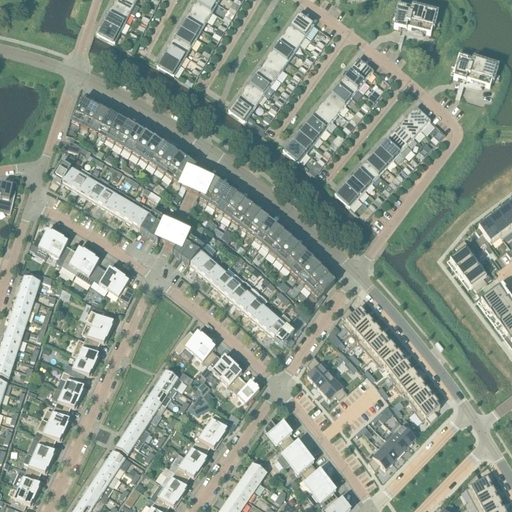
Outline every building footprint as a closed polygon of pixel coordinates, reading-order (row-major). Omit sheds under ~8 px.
[(134,7),(120,0),(115,0),(112,7),(130,16),(135,19),(139,10),(134,7)] [(206,0),(197,0),(195,5),(212,15),(217,6),(206,0)] [(195,5),(190,14),(207,24),(212,15),(195,5)] [(107,16),(125,25),(130,16),(112,7),(107,16)] [(412,10),(411,14),(406,12),(406,11),(398,9),(394,23),(395,24),(393,31),(406,34),(406,32),(430,38),(432,31),(434,32),(438,17),(412,10)] [(190,14),(184,22),(201,33),(207,24),(190,14)] [(107,16),(103,25),(120,34),(125,25),(107,16)] [(297,17),(289,28),(306,40),(314,29),(297,17)] [(184,22),(179,31),(196,42),(201,33),(184,22)] [(103,25),(97,37),(114,47),(120,34),(103,25)] [(306,40),(289,28),(283,36),(300,48),(306,40)] [(179,31),(174,40),(191,50),(196,42),(179,31)] [(130,34),(128,38),(139,43),(140,40),(130,34)] [(294,56),(300,48),(283,36),(278,45),(294,56)] [(174,40),(169,49),(186,59),(191,50),(174,40)] [(316,47),(322,51),(325,47),(319,43),(316,47)] [(294,56),(278,45),(272,53),(288,65),(294,56)] [(169,49),(163,58),(181,68),(186,59),(169,49)] [(282,73),(288,65),(272,53),(266,61),(282,73)] [(181,68),(163,58),(156,69),(174,80),(181,68)] [(467,63),(459,60),(454,74),(455,75),(453,82),(465,86),(466,84),(489,92),(491,85),(493,85),(498,71),(473,62),(472,66),(466,64),(467,63)] [(282,73),(266,61),(260,70),(276,81),(282,73)] [(358,62),(349,72),(365,85),(373,74),(358,62)] [(270,90),(276,81),(260,70),(254,78),(270,90)] [(349,72),(343,80),(358,93),(365,85),(349,72)] [(254,78),(248,86),(264,98),(270,90),(254,78)] [(343,80),(336,88),(352,101),(358,93),(343,80)] [(248,86),(242,95),(258,106),(264,98),(248,86)] [(336,88),(330,96),(345,109),(352,101),(336,88)] [(377,89),(374,92),(380,97),(383,94),(377,89)] [(258,106),(242,95),(236,103),(252,114),(258,106)] [(330,96),(323,104),(339,116),(345,109),(330,96)] [(70,125),(71,126),(79,130),(91,108),(82,103),(70,125)] [(244,126),(252,114),(236,103),(228,114),(244,126)] [(323,104),(317,112),(332,124),(339,116),(323,104)] [(79,130),(88,134),(100,112),(91,108),(79,130)] [(416,110),(406,120),(421,134),(430,124),(416,110)] [(100,112),(88,134),(97,139),(109,117),(109,116),(109,117),(100,112)] [(317,112),(311,120),(326,132),(332,124),(317,112)] [(97,139),(106,143),(118,121),(118,122),(109,117),(97,139)] [(311,120),(304,128),(320,140),(326,132),(311,120)] [(399,128),(414,141),(421,134),(406,120),(399,128)] [(118,121),(106,143),(115,148),(127,126),(118,121)] [(115,148),(123,152),(136,131),(135,131),(127,126),(115,148)] [(304,128),(298,136),(313,148),(320,140),(304,128)] [(399,128),(392,135),(407,149),(414,141),(399,128)] [(136,131),(123,152),(131,157),(145,136),(144,136),(136,131)] [(392,135),(385,143),(400,156),(407,149),(392,135)] [(131,157),(140,162),(154,141),(153,141),(153,142),(145,136),(131,157)] [(298,136),(291,143),(307,156),(313,148),(298,136)] [(430,142),(436,147),(439,144),(433,139),(430,142)] [(154,141),(140,162),(148,167),(162,147),(154,141)] [(63,143),(61,151),(78,156),(79,154),(82,150),(70,144),(69,145),(63,143)] [(291,143),(283,154),(298,167),(307,156),(291,143)] [(385,143),(378,150),(393,164),(400,156),(385,143)] [(148,167),(156,173),(171,152),(170,152),(170,153),(162,147),(148,167)] [(432,152),(426,147),(423,150),(429,155),(432,152)] [(378,150),(372,158),(386,171),(393,164),(378,150)] [(171,152),(156,173),(164,178),(179,158),(178,158),(171,152)] [(332,157),(325,152),(322,156),(329,161),(332,157)] [(424,159),(419,154),(416,157),(422,162),(424,159)] [(164,178),(172,184),(188,164),(187,163),(187,164),(179,158),(164,178)] [(372,158),(365,165),(379,179),(386,171),(372,158)] [(319,161),(316,164),(322,169),(325,165),(319,161)] [(418,167),(412,162),(409,165),(415,170),(418,167)] [(181,188),(191,176),(196,170),(195,169),(195,170),(188,164),(172,184),(180,189),(181,188)] [(60,186),(70,170),(61,165),(52,180),(60,186)] [(365,165),(358,173),(372,186),(379,179),(365,165)] [(411,174),(405,169),(402,172),(408,177),(411,174)] [(70,170),(60,186),(61,187),(62,186),(69,192),(79,175),(70,170)] [(81,171),(79,175),(69,192),(70,192),(70,191),(78,197),(90,176),(81,171)] [(317,176),(311,171),(308,174),(314,179),(317,176)] [(358,173),(351,180),(365,194),(372,186),(358,173)] [(184,193),(189,195),(192,196),(200,178),(192,175),(192,177),(191,176),(181,188),(186,190),(184,193)] [(90,176),(78,197),(79,196),(87,202),(99,182),(90,176)] [(395,180),(401,185),(404,182),(398,177),(395,180)] [(192,196),(195,197),(199,199),(200,196),(201,197),(208,184),(206,183),(207,181),(200,178),(192,196)] [(100,180),(99,182),(87,202),(88,201),(96,207),(105,191),(108,187),(109,185),(100,180)] [(201,197),(198,202),(207,207),(219,187),(220,186),(211,181),(210,180),(208,184),(201,197)] [(351,180),(344,188),(358,201),(365,194),(351,180)] [(391,184),(388,187),(394,192),(397,189),(391,184)] [(11,194),(13,188),(1,185),(0,189),(0,212),(6,214),(6,213),(10,214),(9,217),(10,217),(15,194),(14,195),(11,194)] [(156,188),(153,192),(160,197),(165,192),(158,186),(156,188)] [(105,191),(96,207),(97,207),(104,212),(114,196),(117,192),(108,187),(105,191)] [(215,213),(228,192),(219,187),(207,207),(215,213)] [(358,201),(344,188),(335,198),(349,211),(358,201)] [(117,192),(114,196),(104,212),(105,213),(105,212),(113,218),(125,197),(117,192)] [(223,219),(236,198),(228,192),(215,213),(223,219)] [(390,197),(384,192),(382,195),(387,200),(390,197)] [(151,195),(149,198),(148,199),(159,206),(162,201),(151,195)] [(176,206),(182,199),(177,195),(171,201),(176,206)] [(125,197),(113,218),(114,217),(122,223),(134,202),(125,197)] [(230,225),(244,204),(236,198),(223,219),(230,225)] [(383,204),(377,199),(375,202),(380,207),(383,204)] [(134,202),(122,223),(123,222),(131,228),(140,212),(143,208),(134,202)] [(230,225),(238,230),(252,210),(244,204),(230,225)] [(376,212),(370,207),(368,210),(373,215),(376,212)] [(143,208),(140,212),(131,228),(132,227),(140,234),(149,217),(152,213),(143,208)] [(511,217),(506,209),(497,216),(511,235),(511,234),(511,217)] [(238,230),(246,236),(260,217),(260,216),(252,210),(238,230)] [(152,213),(149,217),(140,234),(148,239),(148,240),(161,219),(152,213)] [(364,225),(367,221),(362,216),(358,220),(364,225)] [(497,216),(488,223),(500,240),(502,242),(511,235),(497,216)] [(246,236),(253,243),(268,223),(260,217),(246,236)] [(167,229),(169,224),(161,219),(148,240),(157,245),(156,246),(157,246),(159,242),(167,229)] [(213,234),(216,229),(209,222),(205,228),(213,234)] [(261,249),(276,230),(276,229),(268,223),(253,243),(261,249)] [(488,223),(478,230),(491,247),(500,240),(488,223)] [(167,229),(159,242),(162,243),(161,245),(168,248),(176,230),(169,227),(168,230),(167,229)] [(205,232),(200,227),(195,234),(199,238),(205,232)] [(187,238),(182,236),(183,233),(176,230),(168,248),(175,251),(176,250),(177,250),(187,238)] [(261,249),(268,255),(283,236),(284,236),(276,230),(261,249)] [(39,234),(29,252),(35,256),(38,250),(48,256),(58,238),(52,235),(52,236),(47,234),(45,237),(39,234)] [(275,262),(291,243),(283,236),(268,255),(275,262)] [(180,262),(195,243),(187,237),(187,238),(177,250),(171,256),(172,257),(172,256),(180,262)] [(56,266),(61,269),(71,252),(66,248),(68,245),(63,243),(63,241),(58,238),(48,256),(58,261),(56,266)] [(180,263),(181,262),(189,268),(200,253),(204,249),(195,243),(180,262),(180,263)] [(275,262),(283,268),(298,250),(299,249),(291,243),(275,262)] [(459,256),(449,263),(456,273),(472,261),(471,261),(465,252),(468,250),(464,243),(455,251),(459,256)] [(197,275),(197,276),(210,261),(216,254),(207,246),(204,249),(200,253),(189,268),(197,274),(197,275)] [(283,268),(290,275),(306,257),(306,256),(298,250),(283,268)] [(76,278),(89,257),(84,254),(83,255),(79,252),(77,255),(71,252),(61,269),(76,278)] [(93,283),(102,271),(97,268),(99,265),(94,262),(95,260),(89,257),(76,278),(91,287),(93,283)] [(290,275),(297,282),(313,264),(306,257),(290,275)] [(472,261),(456,273),(463,282),(480,269),(481,269),(483,268),(475,258),(471,261),(472,261)] [(204,282),(205,282),(217,268),(210,261),(197,276),(205,281),(204,282)] [(297,282),(303,289),(320,270),(313,264),(297,282)] [(212,289),(225,275),(217,268),(205,282),(213,288),(212,289)] [(480,269),(463,282),(470,291),(472,290),(476,295),(486,287),(483,282),(488,278),(481,269),(480,269)] [(303,289),(310,296),(327,278),(320,271),(320,270),(303,289)] [(98,287),(108,294),(120,277),(114,274),(114,275),(109,272),(107,275),(102,271),(93,283),(98,287)] [(220,296),(236,278),(228,271),(225,275),(212,289),(220,294),(220,296)] [(125,281),(120,277),(108,294),(128,307),(134,293),(126,288),(128,285),(124,282),(125,281)] [(227,302),(228,302),(243,284),(236,278),(220,296),(228,301),(227,302)] [(327,278),(310,296),(317,304),(334,286),(327,279),(327,278)] [(40,284),(24,279),(21,288),(37,294),(40,284)] [(285,294),(289,289),(282,283),(278,289),(285,294)] [(243,284),(228,302),(236,308),(235,309),(251,291),(249,289),(246,286),(244,284),(243,284)] [(37,294),(21,288),(17,298),(34,304),(37,294)] [(511,308),(498,290),(480,303),(487,313),(488,314),(496,324),(497,326),(504,336),(506,338),(511,345),(511,308)] [(243,316),(258,298),(257,296),(253,293),(251,291),(235,309),(243,315),(243,316)] [(14,308),(31,313),(34,304),(17,298),(14,308)] [(258,298),(243,316),(251,321),(250,322),(251,323),(263,308),(266,305),(261,300),(258,298)] [(28,323),(31,324),(34,314),(31,313),(14,308),(11,318),(28,323)] [(89,317),(86,326),(110,337),(112,331),(111,330),(113,325),(110,324),(112,318),(91,308),(87,316),(89,317)] [(258,329),(271,315),(263,308),(251,323),(259,328),(258,329)] [(347,310),(341,319),(345,324),(342,327),(350,337),(353,333),(366,321),(363,318),(365,317),(360,311),(353,317),(347,310)] [(299,314),(305,320),(308,317),(302,311),(299,314)] [(266,336),(279,322),(271,315),(258,329),(266,335),(266,336)] [(291,324),(283,317),(279,322),(266,336),(274,342),(273,343),(274,343),(289,325),(291,324)] [(8,327),(24,333),(28,323),(11,318),(8,327)] [(366,321),(353,333),(360,341),(360,342),(374,330),(374,329),(371,326),(372,325),(367,320),(366,321)] [(274,343),(282,349),(297,332),(289,325),(274,343)] [(107,342),(110,337),(86,326),(81,337),(86,339),(84,345),(98,351),(100,345),(103,347),(106,342),(107,342)] [(5,337),(21,343),(24,333),(8,327),(5,337)] [(360,341),(357,344),(364,353),(381,338),(379,335),(380,334),(375,328),(374,329),(374,330),(360,342),(360,341)] [(331,333),(327,339),(335,349),(338,346),(341,344),(331,333)] [(194,357),(207,342),(202,338),(201,339),(197,336),(195,338),(190,334),(179,346),(174,352),(179,356),(185,350),(194,357)] [(21,343),(5,337),(1,347),(18,352),(21,343)] [(381,338),(364,353),(372,362),(389,347),(389,346),(386,343),(387,342),(382,337),(381,338)] [(71,358),(77,361),(95,369),(97,363),(96,363),(98,358),(95,356),(98,351),(84,345),(78,342),(71,358)] [(202,365),(207,369),(217,358),(212,354),(215,351),(211,348),(211,346),(207,342),(194,357),(202,365)] [(389,347),(372,362),(380,371),(383,368),(383,367),(397,355),(396,355),(394,352),(395,351),(390,345),(389,346),(389,347)] [(0,351),(0,357),(15,362),(18,352),(1,347),(0,351)] [(397,355),(383,367),(383,368),(390,376),(404,365),(401,362),(403,361),(397,354),(396,355),(397,355)] [(15,362),(0,357),(0,368),(12,372),(15,362)] [(228,364),(224,360),(222,363),(217,358),(207,369),(200,376),(206,381),(212,374),(220,381),(234,367),(229,363),(228,364)] [(313,360),(307,369),(312,375),(307,379),(314,388),(328,376),(327,375),(313,360)] [(92,375),(95,369),(77,361),(69,377),(83,383),(85,378),(89,379),(91,374),(92,375)] [(390,376),(388,377),(395,386),(395,387),(397,385),(411,374),(408,371),(410,370),(405,364),(404,365),(390,376)] [(228,390),(233,394),(243,383),(238,379),(241,376),(237,372),(238,371),(234,367),(220,381),(228,390)] [(0,368),(0,379),(8,382),(12,372),(0,368)] [(328,376),(314,388),(322,396),(335,384),(339,381),(331,372),(327,375),(328,376)] [(160,382),(177,393),(182,384),(166,373),(160,382)] [(395,386),(393,388),(400,398),(404,395),(404,394),(418,383),(415,380),(417,379),(412,373),(411,374),(397,385),(395,387),(395,386)] [(66,383),(62,393),(80,402),(83,396),(81,395),(84,390),(80,389),(83,383),(69,377),(63,374),(60,381),(66,383)] [(171,401),(177,393),(160,382),(154,390),(171,401)] [(418,383),(404,394),(404,395),(410,403),(411,403),(425,392),(422,389),(424,388),(419,382),(418,383)] [(243,383),(233,394),(237,398),(245,407),(260,393),(255,388),(254,389),(250,385),(247,388),(243,383)] [(335,384),(322,396),(329,404),(334,400),(338,404),(347,397),(335,384)] [(202,388),(196,393),(200,396),(203,399),(208,394),(210,392),(204,386),(202,388)] [(166,410),(171,401),(154,390),(149,399),(166,410)] [(71,410),(74,412),(76,407),(78,407),(80,402),(62,393),(56,391),(51,402),(57,404),(55,409),(68,416),(71,410)] [(410,403),(409,404),(416,414),(432,401),(429,398),(431,397),(426,391),(425,392),(411,403),(410,403)] [(208,394),(203,399),(208,406),(209,407),(215,401),(208,394)] [(194,412),(208,406),(203,399),(200,396),(197,400),(190,410),(194,412)] [(143,407),(160,418),(166,410),(149,399),(143,407)] [(416,414),(414,415),(421,425),(425,422),(429,428),(437,419),(434,415),(439,411),(436,407),(437,406),(433,400),(432,401),(416,414)] [(143,407),(137,416),(150,424),(156,428),(162,420),(160,418),(143,407)] [(52,415),(47,412),(42,423),(65,434),(68,428),(67,428),(69,423),(66,421),(68,416),(55,409),(52,415)] [(380,414),(376,418),(378,421),(383,426),(392,416),(386,409),(380,414)] [(132,424),(144,433),(150,424),(137,416),(132,424)] [(227,425),(215,416),(205,431),(221,443),(225,438),(224,437),(227,432),(224,430),(227,425)] [(231,416),(227,422),(236,428),(240,422),(231,416)] [(278,447),(281,451),(292,443),(289,438),(291,436),(283,426),(277,431),(270,422),(263,432),(268,438),(276,449),(278,447)] [(56,443),(59,444),(62,439),(63,440),(65,434),(42,423),(34,440),(40,442),(53,448),(56,443)] [(132,424),(126,433),(144,444),(150,436),(144,433),(132,424)] [(399,426),(391,435),(394,438),(395,438),(408,450),(415,442),(402,430),(399,426)] [(181,436),(184,432),(178,428),(175,432),(181,436)] [(221,443),(205,431),(195,446),(207,455),(210,450),(213,452),(216,447),(218,448),(221,443)] [(144,444),(126,433),(121,441),(133,450),(138,453),(144,444)] [(391,435),(384,442),(386,443),(387,445),(400,458),(408,450),(395,438),(394,438),(391,435)] [(133,450),(121,441),(115,450),(127,459),(133,450)] [(33,442),(27,456),(32,458),(51,466),(53,461),(52,460),(54,455),(51,454),(53,448),(40,442),(39,444),(33,442)] [(283,472),(290,467),(306,455),(298,445),(296,447),(292,443),(281,451),(284,456),(276,462),(283,472)] [(386,443),(378,452),(379,454),(380,453),(393,466),(400,458),(387,445),(386,443)] [(206,462),(203,460),(207,455),(195,446),(185,461),(201,472),(204,467),(203,466),(206,462)] [(170,453),(165,449),(161,455),(166,459),(170,453)] [(368,466),(374,475),(380,469),(385,474),(393,466),(380,453),(379,454),(368,466)] [(130,465),(113,454),(107,463),(119,471),(124,474),(130,465)] [(300,475),(303,480),(314,471),(311,467),(313,465),(306,455),(290,467),(298,477),(300,475)] [(169,472),(171,473),(187,484),(190,479),(193,481),(196,477),(197,477),(201,472),(185,461),(179,457),(169,472)] [(25,474),(39,481),(41,475),(44,477),(47,472),(48,472),(51,466),(32,458),(31,460),(27,458),(24,465),(28,467),(25,474)] [(119,471),(107,463),(101,471),(114,479),(119,471)] [(252,467),(246,476),(260,486),(266,477),(252,467)] [(19,471),(11,488),(18,491),(36,499),(39,493),(37,492),(40,487),(36,486),(39,481),(25,474),(19,471)] [(114,479),(101,471),(96,480),(113,491),(119,483),(114,479)] [(320,474),(318,475),(314,471),(303,480),(306,484),(304,486),(312,495),(328,484),(320,474)] [(171,473),(161,488),(181,502),(184,496),(183,496),(186,491),(183,489),(187,484),(171,473)] [(246,476),(239,485),(254,495),(260,486),(246,476)] [(469,490),(465,493),(471,503),(491,492),(489,488),(490,488),(487,481),(479,485),(476,479),(468,487),(469,490)] [(113,491),(96,480),(90,488),(108,500),(113,491)] [(312,495),(307,500),(314,510),(322,504),(325,508),(336,500),(333,495),(335,493),(328,484),(312,495)] [(239,485),(233,494),(248,504),(254,495),(239,485)] [(160,487),(149,502),(154,505),(164,511),(167,511),(170,508),(173,511),(176,506),(177,507),(181,502),(161,488),(160,487)] [(108,500),(90,488),(84,497),(102,508),(105,506),(107,503),(108,500)] [(34,505),(36,499),(18,491),(10,507),(20,511),(24,511),(26,507),(30,509),(32,504),(34,505)] [(134,491),(125,506),(130,509),(139,495),(134,491)] [(491,492),(471,503),(475,511),(478,511),(496,502),(494,498),(496,498),(492,491),(491,492)] [(233,494),(227,503),(240,511),(242,511),(248,504),(233,494)] [(102,508),(84,497),(79,505),(89,511),(100,511),(101,511),(102,508)] [(280,507),(284,502),(279,499),(275,503),(280,507)] [(340,504),(336,500),(325,508),(321,511),(320,511),(349,511),(342,502),(340,504)] [(496,502),(478,511),(501,511),(502,511),(500,508),(501,508),(497,501),(496,502)] [(240,511),(227,503),(221,511),(220,511),(240,511)]
